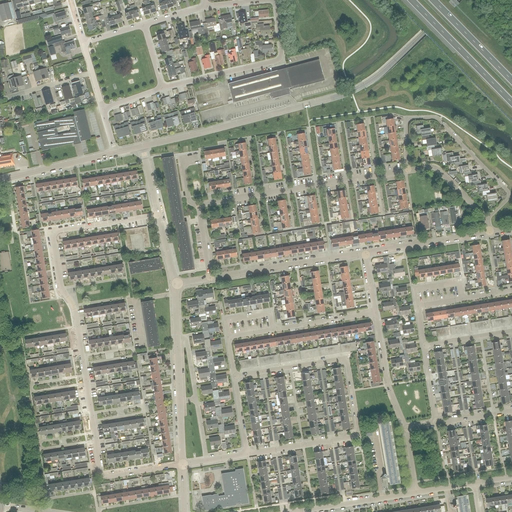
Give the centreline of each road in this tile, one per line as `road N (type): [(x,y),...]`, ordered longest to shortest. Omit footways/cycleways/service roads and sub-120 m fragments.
road 1 (residential): [(181,465),(102,473),(74,312),(50,232),(158,215)]
road 2 (tertiary): [(141,147),(351,91),(456,0)]
road 3 (residential): [(235,376),(345,361),(359,435),(248,454)]
road 4 (residential): [(488,219),(509,193),(435,118),(405,122),(407,170)]
road 5 (residential): [(198,206),(407,170)]
road 6 (residential): [(163,87),(279,60),(275,0)]
road 7 (unclassified): [(209,279),(364,253)]
road 8 (trunk): [(411,0),(511,103)]
road 9 (unclassified): [(364,253),(487,233)]
road 10 (residential): [(405,428),(387,384),(374,312)]
road 11 (residential): [(415,493),(296,511)]
